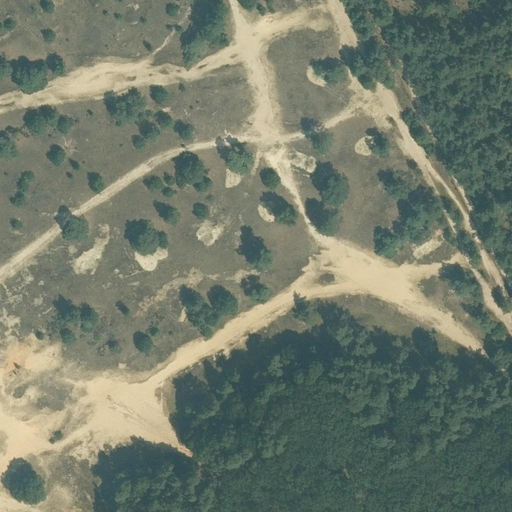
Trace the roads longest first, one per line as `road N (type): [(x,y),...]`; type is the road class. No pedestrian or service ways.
road 1 (track): [(26,443),(119,402),(313,284),(466,257)]
road 2 (track): [(0,275),(177,151),(259,137),(384,92)]
road 3 (track): [(511,346),(338,0)]
road 4 (track): [(366,0),(511,276)]
road 5 (track): [(251,44),(180,72),(86,82),(0,103)]
